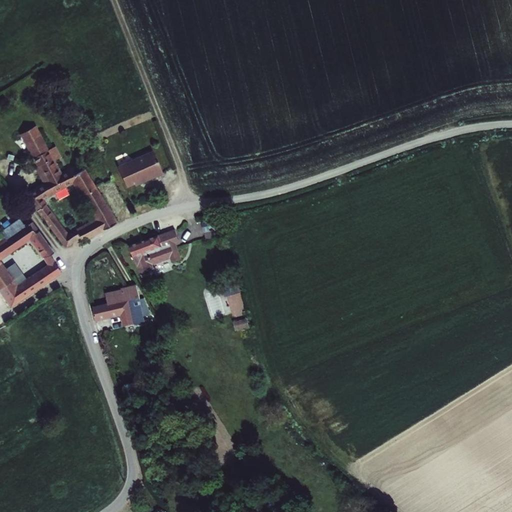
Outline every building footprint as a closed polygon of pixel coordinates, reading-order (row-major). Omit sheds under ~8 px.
[(83,162),(60,173),(34,125),(20,132),(37,165),(35,166),(44,184),(27,197),(64,245),(70,242),(80,237),(81,240),(116,223),(115,221),(83,162)] [(172,179),(161,157),(126,175),(136,194),(153,185),(154,187),(172,179)] [(57,265),(50,271),(18,292),(0,266),(32,245),(44,262),(54,255),(41,236),(36,225),(27,230),(22,223),(3,236),(0,231),(0,295),(2,294),(13,310),(63,276),(57,265)] [(224,225),(207,229),(209,238),(226,235),(224,225)] [(180,235),(134,252),(144,280),(158,275),(156,269),(175,263),(176,268),(186,264),(181,251),(184,249),(180,235)] [(226,235),(209,238),(211,246),(227,243),(226,235)] [(50,271),(57,265),(54,260),(56,259),(54,255),(44,262),(50,271)] [(218,293),(225,315),(244,309),(237,287),(218,293)] [(152,325),(142,289),(127,294),(127,296),(112,300),(115,311),(99,315),(103,327),(128,319),(132,331),(152,325)]
